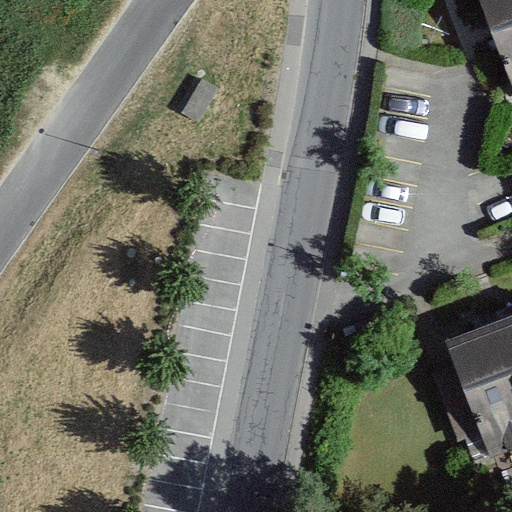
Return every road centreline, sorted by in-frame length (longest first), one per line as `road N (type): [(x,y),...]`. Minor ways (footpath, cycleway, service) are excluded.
road 1 (tertiary): [(342,0),(282,314)]
road 2 (residential): [(164,0),(0,230)]
road 3 (residential): [(282,314),(511,261)]
road 4 (tertiary): [(282,314),(246,511)]
